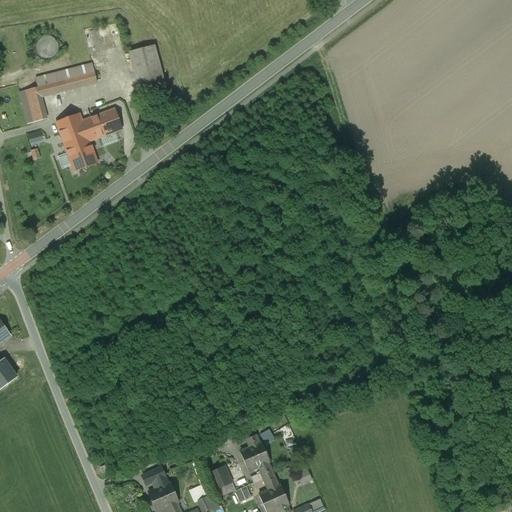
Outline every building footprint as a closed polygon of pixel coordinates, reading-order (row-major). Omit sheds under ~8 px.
[(56,53),(57,48),(56,43),(54,39),(50,37),(45,36),(40,37),(36,40),(34,44),(33,48),(34,53),(37,57),(41,59),(45,60),(50,59),(54,57),(56,53)] [(154,47),(130,53),(140,92),(164,85),(154,47)] [(92,64),(56,74),(58,82),(84,75),(87,85),(97,82),(92,64)] [(56,74),(35,79),(37,88),(34,89),(37,98),(41,97),(87,85),(84,75),(58,82),(56,74)] [(37,98),(34,89),(24,91),(33,123),(43,121),(37,98)] [(46,120),(41,97),(37,98),(43,121),(46,120)] [(115,110),(90,119),(98,139),(122,130),(115,110)] [(79,114),(56,123),(66,150),(89,142),(82,122),(79,114)] [(90,119),(82,122),(89,142),(98,139),(90,119)] [(43,131),(30,135),(33,145),(45,142),(43,131)] [(89,142),(66,150),(74,172),(97,163),(89,142)] [(36,161),(44,158),(41,148),(33,151),(36,161)] [(0,362),(0,389),(0,388),(0,387),(6,384),(7,385),(16,378),(3,360),(1,362),(0,362)] [(255,436),(246,440),(249,448),(240,452),(244,462),(265,453),(260,443),(259,444),(255,436)] [(265,453),(244,462),(248,471),(258,467),(263,479),(273,475),(267,463),(269,462),(265,453)] [(106,466),(100,468),(102,474),(109,471),(106,466)] [(224,466),(208,474),(215,490),(232,483),(224,466)] [(161,468),(142,477),(146,485),(154,482),(155,481),(165,476),(161,468)] [(304,484),(314,479),(310,470),(300,475),(304,484)] [(273,475),(263,479),(268,491),(259,495),(263,505),(284,495),(279,486),(278,487),(273,475)] [(165,476),(155,481),(154,482),(157,486),(158,488),(148,492),(153,502),(174,493),(169,483),(168,484),(165,476)] [(246,487),(234,492),(239,503),(251,498),(246,487)] [(177,503),(174,493),(153,502),(157,511),(167,508),(168,511),(179,511),(176,503),(177,503)] [(206,499),(212,511),(214,511),(222,508),(215,494),(206,499)] [(284,495),(263,505),(266,511),(272,511),(277,510),(277,511),(289,511),(286,506),(288,505),(284,495)] [(205,498),(198,501),(201,507),(207,504),(205,498)] [(319,500),(293,511),(319,511),(324,510),(319,500)]
